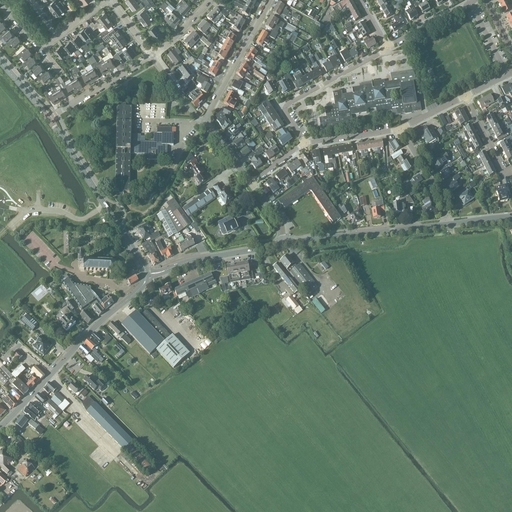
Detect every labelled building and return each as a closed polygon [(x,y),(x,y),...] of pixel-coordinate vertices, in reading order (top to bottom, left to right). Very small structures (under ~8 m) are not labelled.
[(54,0),(53,1),(46,6),(48,8),(48,9),(50,12),(62,3),(60,1),(58,3),(55,0),(54,0)] [(134,0),(125,0),(125,1),(133,11),(139,6),(140,8),(143,6),(141,3),(138,5),(134,0)] [(184,14),(191,6),(185,1),(183,0),(180,0),(178,3),(180,5),(177,8),(184,14)] [(254,6),(248,3),(246,6),(236,0),(235,0),(235,2),(239,5),(251,11),(254,6)] [(380,8),(386,5),(384,1),(386,0),(382,0),(377,3),(380,8)] [(417,10),(414,5),(413,2),(411,0),(408,0),(411,6),(409,7),(410,9),(405,12),(406,14),(407,14),(411,21),(418,17),(414,11),(417,10)] [(177,6),(171,1),(168,4),(173,9),(177,6)] [(349,10),(354,7),(351,1),(345,5),(344,2),(339,5),(341,10),(345,8),(347,11),(349,10)] [(414,5),(417,10),(420,8),(423,14),(430,10),(426,3),(421,6),(419,2),(417,3),(414,5)] [(62,3),(50,12),(53,16),(53,15),(55,17),(64,10),(61,7),(64,5),(62,3)] [(71,3),(67,5),(68,6),(70,9),(73,13),(76,10),(71,3)] [(276,8),(282,12),(287,15),(288,13),(283,10),(285,7),(278,3),(276,8)] [(396,6),(395,5),(394,3),(392,4),(393,5),(390,6),(388,7),(386,5),(380,8),(383,14),(389,10),(392,9),(395,7),(396,6)] [(248,17),(251,11),(239,5),(238,7),(244,10),(242,13),(248,17)] [(507,5),(501,8),(504,14),(511,9),(511,8),(511,6),(508,7),(507,5)] [(225,7),(220,12),(216,8),(207,17),(214,24),(222,15),(225,18),(228,15),(229,11),(225,7)] [(352,16),(358,13),(354,7),(349,10),(352,16)] [(393,11),(396,9),(395,7),(392,9),(389,10),(383,14),(386,19),(392,15),(390,12),(393,11)] [(287,15),(282,12),(276,8),(273,13),(279,17),(281,14),(286,17),(287,15)] [(145,25),(151,21),(149,18),(151,17),(150,16),(147,12),(145,9),(143,11),(143,10),(137,15),(145,25)] [(99,25),(108,18),(104,12),(98,17),(100,20),(98,22),(97,22),(94,24),(93,21),(89,24),(93,29),(97,27),(99,26),(98,26),(99,25)] [(397,23),(391,27),(394,33),(406,26),(402,20),(406,18),(402,12),(393,17),(394,20),(395,20),(397,23)] [(180,19),(173,13),(169,17),(167,16),(165,18),(175,27),(178,23),(177,21),(180,19)] [(358,13),(352,16),(355,22),(361,19),(358,13)] [(271,17),(268,22),(279,28),(279,29),(282,30),(284,25),(271,17)] [(99,25),(100,27),(104,25),(106,28),(112,23),(108,18),(99,25)] [(230,21),(242,27),(245,22),(239,19),(237,22),(232,19),(230,21)] [(206,32),(210,27),(203,21),(197,28),(206,36),(208,34),(206,32)] [(239,33),(242,27),(230,21),(229,23),(235,26),(232,32),(235,33),(236,31),(239,33)] [(273,31),(277,33),(279,29),(279,28),(268,22),(265,27),(272,31),(273,31)] [(353,36),(367,28),(364,23),(356,27),(358,30),(352,34),(353,36)] [(156,40),(162,36),(154,25),(148,30),(156,40)] [(80,35),(83,40),(83,39),(86,43),(94,37),(92,34),(94,32),(90,26),(88,28),(87,27),(84,29),(84,28),(78,33),(80,35)] [(7,41),(14,35),(9,30),(8,30),(6,28),(1,33),(0,33),(0,38),(1,40),(4,37),(7,41)] [(367,28),(353,36),(354,38),(361,35),(363,38),(370,34),(367,28)] [(115,41),(122,36),(117,30),(111,34),(109,32),(104,36),(106,39),(109,36),(111,39),(112,38),(115,41)] [(190,49),(200,38),(193,32),(187,40),(184,43),(190,49)] [(265,41),(270,44),(272,42),(266,39),(268,35),(263,32),(259,38),(265,41)] [(14,35),(7,41),(5,42),(8,46),(12,43),(16,47),(22,41),(17,36),(17,37),(14,34),(14,35)] [(86,43),(83,39),(83,40),(80,35),(78,37),(77,36),(71,40),(72,41),(78,49),(83,46),(84,47),(83,47),(87,52),(90,49),(87,45),(87,44),(86,43)] [(227,40),(233,44),(236,38),(230,35),(227,39),(223,37),(222,39),(226,41),(227,40)] [(122,36),(115,41),(117,44),(116,45),(119,50),(121,49),(120,47),(126,42),(122,36)] [(265,41),(259,38),(256,44),(262,47),(264,43),(269,46),(270,44),(265,41)] [(368,38),(360,43),(362,46),(365,44),(368,50),(377,44),(375,41),(374,42),(373,39),(369,41),(368,38)] [(227,40),(226,41),(224,45),(220,42),(219,44),(220,45),(223,47),(224,46),(230,50),(233,44),(227,40)] [(331,43),(335,50),(339,47),(335,40),(331,43)] [(81,53),(78,49),(72,41),(70,43),(69,42),(63,46),(69,53),(73,50),(77,56),(81,53)] [(221,52),(227,55),(230,50),(224,46),(223,47),(220,45),(218,49),(217,48),(216,50),(220,52),(221,52)] [(69,53),(63,46),(60,47),(54,51),(59,58),(64,54),(66,58),(70,55),(69,53)] [(129,59),(136,54),(130,46),(123,51),(129,59)] [(30,48),(29,48),(28,49),(28,48),(27,49),(25,47),(16,55),(19,58),(21,57),(24,61),(26,59),(27,60),(31,56),(33,54),(31,51),(31,50),(30,48)] [(176,65),(182,61),(178,56),(181,54),(177,48),(168,55),(176,65)] [(251,53),(250,55),(258,61),(261,63),(263,60),(258,56),(259,54),(252,49),(249,52),(251,53)] [(348,49),(346,50),(351,59),(358,55),(355,50),(350,53),(348,49)] [(348,61),(351,59),(346,50),(344,51),(344,52),(340,54),(345,62),(346,62),(346,63),(347,63),(348,62),(348,61)] [(221,52),(220,52),(219,55),(213,51),(210,57),(216,60),(218,57),(224,61),(227,55),(221,52)] [(122,59),(117,53),(113,56),(117,62),(122,59)] [(102,58),(103,59),(104,61),(110,70),(113,68),(115,66),(108,54),(102,58)] [(257,63),(258,61),(250,55),(248,57),(247,56),(245,59),(250,63),(253,60),(257,63)] [(31,68),(37,63),(38,62),(33,57),(32,58),(31,56),(27,60),(26,59),(24,61),(21,63),(25,67),(28,64),(31,68)] [(328,61),(333,69),(335,68),(336,68),(339,67),(339,66),(334,57),(328,60),(328,61)] [(187,68),(195,62),(192,58),(184,64),(185,66),(179,70),(187,80),(193,76),(187,68)] [(110,70),(104,61),(103,59),(97,62),(104,73),(106,72),(110,70)] [(333,69),(328,61),(328,60),(326,61),(327,63),(322,65),(327,73),(333,69)] [(212,67),(218,71),(221,65),(215,62),(212,67)] [(37,77),(44,70),(40,65),(39,65),(37,63),(31,68),(28,71),(31,74),(33,73),(37,77)] [(241,70),(250,76),(251,74),(247,71),(249,68),(243,64),(241,67),(243,68),(241,70)] [(215,76),(218,71),(212,67),(209,73),(215,76)] [(259,72),(265,76),(269,71),(262,67),(259,72)] [(99,76),(93,68),(88,71),(93,80),(97,78),(99,76)] [(310,70),(315,79),(322,76),(319,70),(317,68),(314,69),(313,68),(312,69),(313,69),(310,70)] [(37,77),(36,77),(39,81),(43,78),(46,82),(53,76),(48,71),(47,72),(45,69),(44,70),(37,77)] [(252,77),(250,76),(241,70),(240,71),(239,70),(236,74),(242,78),(243,76),(250,80),(252,77)] [(266,77),(256,70),(254,74),(264,80),(266,77)] [(309,83),(315,79),(310,70),(309,71),(310,75),(306,77),(309,83)] [(335,107),(325,109),(326,117),(319,119),(321,130),(330,129),(329,126),(332,125),(332,128),(342,127),(341,124),(341,121),(343,120),(344,123),(353,122),(351,115),(367,113),(366,110),(375,108),(376,114),(392,111),(393,116),(397,116),(397,115),(422,111),(419,95),(418,91),(417,82),(416,79),(415,79),(414,70),(413,70),(414,71),(406,72),(399,73),(398,73),(391,75),(391,74),(392,82),(380,84),(379,81),(379,82),(372,83),(372,82),(361,84),(362,87),(360,87),(352,89),(352,88),(353,94),(346,95),(345,95),(342,96),(342,91),(333,93),(335,107)] [(90,82),(93,80),(88,71),(82,74),(87,83),(90,82)] [(309,83),(306,77),(303,79),(299,73),(296,74),(303,86),(309,83)] [(297,90),(303,86),(296,74),(293,76),(297,82),(293,84),(297,90)] [(206,83),(208,79),(200,75),(197,82),(203,86),(201,90),(206,93),(210,85),(206,83)] [(289,75),(284,78),(286,82),(282,84),(280,82),(277,83),(283,95),(291,91),(287,83),(292,80),(289,75)] [(71,81),(77,90),(80,88),(82,86),(77,78),(71,81)] [(267,96),(269,95),(269,96),(276,92),(272,85),(275,83),(272,78),(269,80),(271,83),(264,87),(266,91),(265,92),(265,93),(266,96),(267,96)] [(74,92),(77,90),(71,81),(66,84),(71,93),(73,92),(74,92)] [(239,84),(235,82),(232,88),(236,90),(235,93),(242,97),(244,93),(240,90),(242,86),(243,87),(243,86),(250,90),(251,87),(245,84),(240,81),(239,84)] [(509,93),(511,97),(511,96),(511,87),(511,88),(510,84),(502,88),(505,95),(509,93)] [(54,89),(55,91),(60,100),(64,98),(66,96),(61,88),(57,90),(55,87),(53,89),(54,89)] [(57,103),(60,100),(55,91),(54,89),(53,89),(51,91),(52,93),(49,95),(55,103),(57,102),(57,103)] [(191,93),(192,95),(201,104),(202,103),(203,104),(206,101),(200,95),(199,96),(199,95),(198,96),(193,91),(191,93)] [(227,98),(232,101),(233,100),(236,102),(237,100),(234,98),(235,96),(230,93),(227,98)] [(199,106),(201,104),(192,95),(189,97),(192,100),(193,99),(194,100),(191,103),(196,109),(199,106)] [(490,95),(478,102),(482,109),(494,103),(490,95)] [(232,102),(232,101),(227,98),(224,104),(232,109),(235,104),(232,102)] [(262,115),(271,108),(267,102),(262,106),(264,109),(260,111),(262,115)] [(171,134),(171,128),(157,127),(157,133),(153,133),(153,142),(145,142),(145,137),(140,137),(141,135),(131,135),(131,107),(117,107),(115,192),(129,193),(130,154),(144,154),(144,160),(167,160),(167,145),(173,145),(173,139),(173,134),(171,134)] [(221,128),(222,127),(224,130),(231,125),(228,122),(227,122),(225,120),(228,116),(229,117),(232,111),(226,108),(223,113),(221,112),(217,115),(220,119),(217,122),(221,128)] [(267,120),(275,114),(271,108),(262,115),(263,116),(264,116),(267,120)] [(458,112),(455,113),(461,125),(469,121),(463,109),(459,111),(458,111),(458,112)] [(489,123),(495,120),(498,119),(501,117),(500,115),(497,116),(495,113),(486,118),(489,123)] [(270,127),(279,120),(275,114),(267,120),(269,124),(269,125),(270,127)] [(279,120),(270,127),(271,128),(275,126),(278,130),(284,127),(279,120)] [(491,129),(498,125),(496,122),(495,120),(489,123),(491,129)] [(239,128),(239,125),(237,123),(232,126),(234,129),(227,135),(231,141),(235,138),(236,139),(239,137),(243,134),(241,131),(239,132),(237,130),(239,128)] [(461,137),(474,131),(471,125),(465,129),(466,132),(460,135),(461,137)] [(506,128),(505,125),(499,128),(498,125),(491,129),(494,134),(506,128)] [(446,133),(443,127),(438,131),(441,136),(446,133)] [(426,128),(416,134),(418,139),(423,136),(428,144),(433,141),(437,138),(432,130),(428,132),(426,128)] [(506,128),(494,134),(498,141),(507,137),(505,134),(506,134),(504,132),(505,132),(505,131),(508,130),(506,128)] [(285,129),(280,133),(283,137),(278,141),(283,147),(290,142),(288,139),(290,138),(287,134),(288,133),(285,129)] [(467,141),(470,139),(476,136),(474,131),(461,137),(462,139),(465,138),(467,141)] [(270,132),(265,136),(268,141),(274,137),(270,132)] [(243,134),(239,137),(241,139),(234,144),(238,149),(244,144),(242,142),(247,139),(245,136),(246,136),(244,133),(243,134)] [(467,148),(479,141),(476,136),(470,139),(471,142),(466,145),(467,148)] [(503,150),(511,145),(511,138),(511,136),(503,140),(504,142),(500,145),(503,150)] [(270,151),(274,156),(279,152),(275,147),(277,145),(272,139),(268,141),(271,146),(273,149),(270,151)] [(402,148),(397,141),(395,142),(393,140),(388,143),(390,146),(389,146),(394,153),(402,148)] [(247,144),(248,146),(251,149),(255,146),(252,141),(247,144)] [(479,141),(467,148),(468,150),(471,148),(473,151),(476,150),(482,147),(479,141)] [(377,149),(376,143),(369,144),(371,150),(374,149),(375,156),(378,156),(377,152),(377,149)] [(365,158),(365,153),(364,151),(363,145),(357,146),(358,152),(361,151),(363,158),(365,158)] [(505,156),(511,152),(511,145),(503,150),(505,156)] [(252,151),(251,149),(248,146),(240,153),(243,157),(252,151)] [(345,148),(347,157),(346,158),(347,160),(349,160),(348,154),(353,153),(352,146),(345,148)] [(274,156),(270,151),(267,153),(266,150),(264,152),(261,147),(258,150),(261,155),(264,153),(269,160),(274,156)] [(347,157),(345,148),(338,149),(339,155),(343,155),(344,158),(346,158),(347,157)] [(334,156),(339,155),(338,149),(330,150),(333,164),(333,165),(336,164),(335,159),(334,156)] [(258,150),(249,157),(248,157),(252,161),(254,163),(252,165),(256,170),(262,165),(257,158),(261,155),(258,150)] [(333,165),(333,164),(330,150),(323,151),(326,165),(323,165),(324,172),(329,171),(328,170),(334,169),(333,165)] [(391,156),(393,160),(403,155),(400,150),(391,156)] [(314,166),(319,165),(320,173),(324,172),(323,165),(321,166),(321,164),(319,152),(312,153),(313,160),(313,162),(314,166)] [(439,155),(441,159),(440,160),(433,164),(437,169),(443,166),(441,163),(445,160),(448,158),(445,152),(439,155)] [(475,164),(488,158),(485,152),(478,156),(480,159),(474,162),(475,164)] [(309,167),(311,165),(313,164),(312,161),(311,162),(305,155),(304,154),(303,154),(301,156),(301,157),(300,157),(300,158),(301,159),(306,165),(307,167),(305,168),(309,174),(310,173),(312,176),(313,175),(313,172),(312,171),(309,167)] [(404,156),(398,160),(401,166),(403,164),(408,172),(414,168),(409,160),(407,162),(404,156)] [(484,166),(490,163),(488,158),(475,164),(476,166),(482,163),(484,166)] [(195,160),(190,164),(193,167),(190,169),(194,173),(195,173),(197,176),(195,178),(200,185),(206,181),(201,175),(204,173),(201,169),(200,170),(196,165),(198,164),(195,160)] [(309,174),(305,168),(303,170),(297,161),(292,165),(296,170),(299,168),(301,171),(302,171),(306,176),(309,174)] [(487,172),(493,169),(490,163),(484,166),(487,172)] [(293,172),(296,170),(292,165),(287,169),(293,177),(295,175),(293,172)] [(440,175),(440,176),(442,178),(443,179),(453,173),(450,168),(452,167),(451,165),(444,169),(445,171),(440,174),(440,175)] [(487,172),(484,173),(481,175),(482,177),(488,174),(490,177),(496,174),(493,169),(487,172)] [(296,184),(292,178),(290,180),(287,176),(283,172),(280,174),(279,173),(278,173),(275,175),(275,176),(279,182),(285,178),(287,181),(287,183),(289,185),(286,188),(287,190),(296,184)] [(415,184),(412,185),(413,188),(416,186),(416,185),(422,182),(419,176),(413,180),(415,184)] [(333,223),(337,220),(337,221),(341,219),(312,178),(306,183),(305,181),(302,183),(303,185),(278,202),(281,206),(282,205),(285,209),(309,192),(311,193),(333,223)] [(272,180),(266,184),(273,194),(277,192),(280,196),(285,192),(280,186),(277,188),(272,180)] [(455,183),(448,187),(451,193),(458,188),(457,186),(460,185),(457,180),(454,182),(455,183)] [(228,192),(225,188),(220,191),(220,190),(221,189),(218,184),(213,188),(217,194),(225,205),(229,202),(229,201),(232,199),(228,194),(228,195),(227,193),(228,193),(228,192)] [(500,189),(497,190),(497,192),(496,193),(495,194),(496,196),(497,197),(498,197),(500,203),(508,200),(507,197),(510,196),(509,195),(511,195),(510,191),(508,191),(507,185),(499,187),(500,189)] [(151,189),(146,200),(151,203),(157,192),(151,189)] [(464,206),(465,206),(473,200),(470,196),(471,195),(467,189),(458,194),(461,198),(460,198),(460,199),(461,198),(463,201),(461,202),(462,205),(462,206),(463,206),(464,206)] [(183,209),(188,217),(216,198),(210,190),(183,209)] [(414,205),(408,194),(399,195),(400,205),(398,205),(398,202),(394,203),(394,205),(394,215),(395,215),(396,216),(398,216),(399,215),(405,214),(406,213),(405,205),(414,205)] [(167,204),(169,207),(184,229),(191,225),(195,230),(198,228),(195,223),(190,217),(188,219),(174,199),(167,204)] [(377,210),(372,210),(373,219),(381,218),(380,212),(385,211),(383,201),(375,202),(377,210)] [(425,207),(422,209),(426,216),(436,210),(432,203),(431,203),(430,202),(424,206),(425,207)] [(347,206),(346,207),(345,204),(340,206),(341,208),(342,208),(344,214),(348,213),(353,225),(360,221),(359,219),(362,217),(359,210),(356,212),(351,214),(347,206)] [(237,211),(240,215),(245,212),(247,216),(251,214),(246,206),(237,211)] [(178,234),(184,229),(169,207),(166,211),(178,234)] [(169,238),(178,234),(166,211),(157,216),(169,238)] [(231,217),(218,223),(221,229),(220,231),(222,234),(223,235),(227,233),(227,234),(237,230),(234,222),(231,217)] [(139,228),(137,229),(139,233),(139,234),(141,236),(143,241),(149,238),(151,241),(160,237),(157,232),(151,235),(148,229),(151,227),(149,223),(141,226),(140,226),(139,227),(139,228)] [(181,243),(179,244),(178,245),(181,252),(195,244),(194,244),(196,243),(194,240),(193,241),(190,236),(186,236),(178,238),(181,243)] [(155,248),(151,250),(147,242),(141,246),(147,256),(148,256),(148,257),(149,257),(153,266),(154,266),(161,263),(158,257),(159,256),(155,248)] [(161,247),(159,243),(156,245),(158,249),(162,256),(166,255),(168,259),(173,256),(172,252),(171,251),(172,251),(171,248),(170,249),(170,248),(164,250),(162,247),(161,247)] [(288,255),(280,262),(286,270),(287,270),(289,273),(308,296),(319,287),(300,264),(297,266),(295,264),(295,263),(288,255)] [(116,264),(115,262),(115,261),(114,261),(112,260),(112,259),(111,259),(111,260),(108,260),(108,259),(107,259),(107,260),(104,260),(104,259),(104,260),(100,260),(101,259),(100,259),(100,260),(97,260),(97,259),(96,259),(96,260),(93,260),(93,259),(92,259),(89,259),(89,258),(88,258),(88,259),(85,259),(85,258),(84,258),(84,259),(84,262),(79,261),(79,267),(84,267),(83,269),(84,269),(84,270),(84,269),(87,269),(87,270),(88,270),(91,270),(91,271),(92,271),(92,270),(95,270),(95,271),(96,271),(96,270),(99,270),(99,271),(100,271),(100,270),(103,270),(103,271),(104,270),(107,270),(107,271),(107,270),(110,270),(110,271),(111,271),(113,270),(114,271),(115,270),(114,269),(116,268),(117,268),(117,267),(116,267),(116,264),(117,264),(116,264)] [(248,263),(237,265),(240,282),(251,280),(254,279),(252,272),(249,272),(248,263)] [(278,263),(273,268),(294,294),(300,290),(278,263)] [(230,284),(240,282),(237,265),(227,267),(230,284)] [(199,296),(199,295),(203,293),(202,292),(209,289),(207,284),(214,281),(211,273),(174,289),(177,297),(190,292),(193,299),(199,296)] [(92,292),(92,288),(74,285),(69,278),(68,278),(66,275),(60,279),(63,282),(62,282),(83,311),(97,301),(99,304),(101,302),(98,300),(92,292)] [(131,286),(138,281),(136,278),(135,275),(127,280),(128,283),(131,286)] [(169,296),(174,293),(170,284),(165,287),(166,288),(159,291),(161,295),(163,298),(164,300),(169,299),(168,296),(169,295),(169,296)] [(101,302),(99,304),(105,311),(114,302),(109,296),(106,298),(104,295),(98,300),(101,302)] [(297,313),(301,309),(298,306),(299,306),(291,296),(286,301),(294,310),(297,313)] [(72,311),(75,309),(69,301),(66,303),(69,307),(72,311)] [(92,309),(98,317),(104,312),(98,304),(96,302),(91,307),(92,309)] [(72,319),(72,320),(68,315),(71,313),(66,307),(61,312),(63,315),(62,316),(64,318),(58,323),(59,324),(57,326),(60,329),(62,327),(63,328),(62,328),(66,333),(76,324),(72,319)] [(145,310),(140,315),(136,311),(121,325),(150,355),(163,343),(164,344),(156,350),(159,353),(160,354),(173,369),(190,353),(173,335),(171,336),(167,332),(166,333),(146,312),(146,311),(145,310)] [(88,325),(93,320),(93,319),(86,311),(79,316),(82,320),(83,319),(88,325)] [(21,321),(33,332),(35,329),(37,331),(40,328),(38,326),(38,325),(27,315),(21,321)] [(125,335),(122,332),(113,323),(109,327),(118,336),(121,339),(125,335)] [(14,333),(10,336),(15,343),(19,341),(14,333)] [(95,333),(91,338),(98,345),(100,342),(104,346),(111,339),(107,335),(106,336),(102,340),(95,333)] [(122,339),(128,345),(131,342),(131,341),(125,335),(122,339)] [(41,337),(41,336),(40,337),(41,337),(37,341),(36,342),(37,342),(33,347),(43,356),(44,356),(52,346),(41,337)] [(96,346),(91,341),(90,339),(85,344),(91,350),(90,352),(93,354),(98,360),(101,357),(96,353),(97,352),(94,349),(96,346)] [(204,349),(210,344),(206,340),(200,345),(204,349)] [(93,354),(90,352),(84,345),(79,350),(86,357),(89,355),(97,362),(99,360),(98,360),(93,354)] [(23,356),(18,351),(13,355),(18,361),(23,356)] [(0,381),(4,386),(5,384),(8,381),(11,379),(13,377),(11,375),(0,362),(0,381)] [(12,375),(11,375),(13,377),(16,380),(16,379),(17,378),(19,376),(25,371),(26,370),(22,366),(21,365),(12,375)] [(32,365),(29,368),(41,380),(45,375),(42,373),(36,366),(35,367),(34,366),(34,367),(32,365)] [(32,376),(24,384),(30,390),(38,382),(34,378),(32,376)] [(99,380),(96,383),(89,376),(84,380),(94,391),(97,388),(101,392),(106,387),(99,380)] [(11,379),(8,381),(12,385),(22,395),(23,396),(29,390),(28,390),(21,382),(18,380),(17,378),(16,380),(13,377),(11,379)] [(49,383),(43,389),(48,394),(51,392),(55,395),(57,393),(58,391),(49,383)] [(68,389),(72,392),(75,395),(78,392),(80,394),(84,390),(81,387),(79,389),(73,383),(68,389)] [(14,388),(11,391),(13,394),(12,395),(18,401),(23,397),(14,388)] [(63,412),(70,404),(58,393),(51,400),(63,412)] [(45,400),(39,394),(35,398),(42,405),(43,404),(44,405),(47,403),(55,411),(58,408),(47,398),(45,400)] [(13,409),(18,404),(9,395),(6,398),(5,398),(2,401),(7,405),(6,406),(10,410),(12,408),(13,409)] [(133,441),(98,405),(95,403),(89,397),(82,403),(86,412),(124,450),(146,474),(154,466),(132,442),(133,441)] [(27,407),(23,412),(35,421),(39,416),(37,415),(41,411),(31,403),(27,407)] [(53,420),(51,423),(54,427),(60,421),(54,415),(51,418),(53,420)] [(22,416),(15,425),(20,429),(20,428),(22,430),(27,423),(35,430),(37,428),(39,426),(30,419),(28,421),(27,420),(22,416)] [(135,439),(143,447),(145,445),(137,437),(135,439)] [(23,451),(27,447),(21,441),(17,446),(23,451)] [(11,471),(7,466),(14,460),(4,450),(2,452),(0,450),(0,466),(7,474),(10,476),(13,473),(10,471),(11,471)] [(34,468),(27,461),(18,470),(26,478),(35,469),(34,468)]
